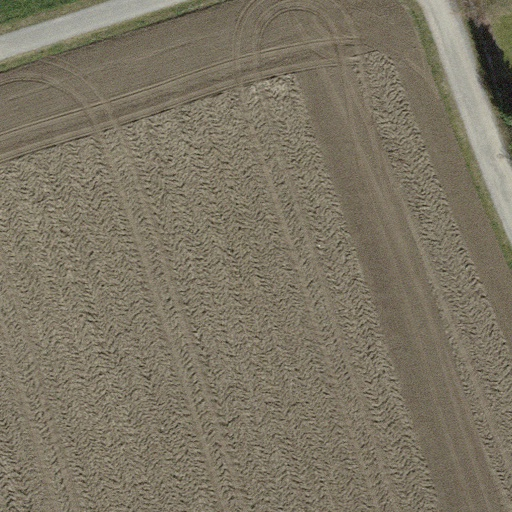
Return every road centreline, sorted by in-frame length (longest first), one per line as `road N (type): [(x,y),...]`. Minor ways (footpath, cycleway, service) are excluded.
road 1 (track): [(442,0),(511,183)]
road 2 (track): [(148,0),(0,45)]
